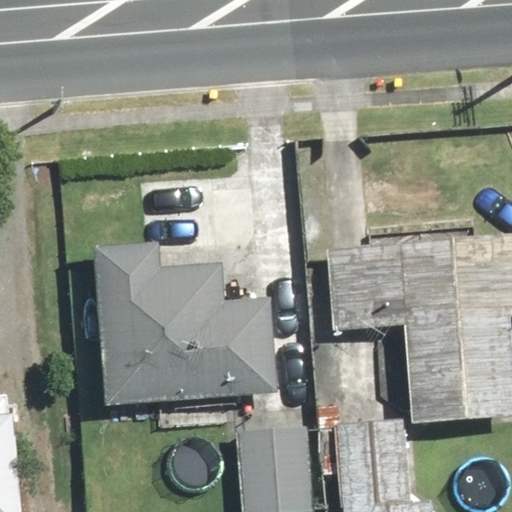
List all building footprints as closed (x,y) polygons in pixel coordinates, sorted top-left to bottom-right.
[(511,230),(318,250),(325,330),(388,324),(398,426),(506,415),(496,314),(511,312),(511,230)] [(144,241),(79,246),(90,405),(264,394),(257,297),(210,300),(207,265),(146,269),(144,241)] [(0,511),(19,511),(11,394),(0,395),(0,511)] [(415,511),(413,426),(347,428),(348,511),(446,511),(447,510),(415,511)] [(329,511),(327,434),(244,437),(247,511),(329,511)]
